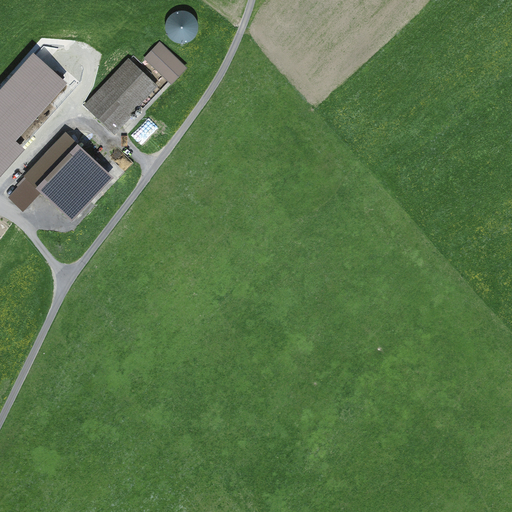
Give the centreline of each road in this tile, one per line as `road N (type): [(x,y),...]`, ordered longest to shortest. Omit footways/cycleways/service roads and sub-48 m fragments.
road 1 (unclassified): [(70,277),(229,64),(252,0)]
road 2 (unclassified): [(0,425),(70,277)]
